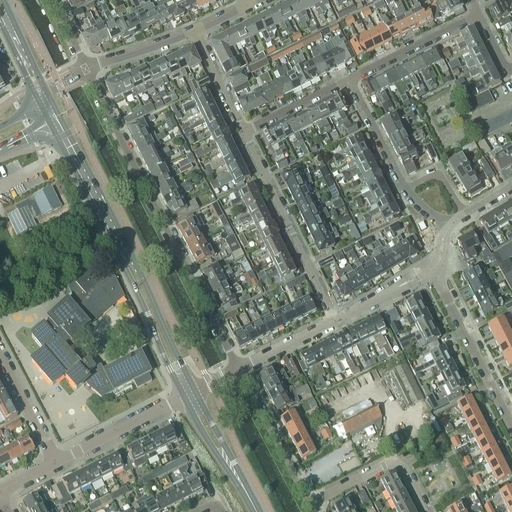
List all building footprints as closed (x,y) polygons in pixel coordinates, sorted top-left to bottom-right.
[(72,0),(65,4),(69,12),(90,2),(89,0),(72,0)] [(169,0),(166,0),(160,3),(169,22),(173,20),(175,21),(179,19),(169,0)] [(180,0),(169,0),(179,19),(183,17),(183,15),(187,13),(180,0)] [(191,0),(180,0),(187,13),(191,11),(192,14),(197,11),(191,0)] [(191,0),(197,11),(198,12),(209,6),(205,0),(191,0)] [(304,13),(309,11),(303,0),(296,0),(293,2),(304,24),(305,24),(309,22),(304,13)] [(326,23),(322,15),(314,0),(303,0),(309,11),(314,8),(322,25),(326,23)] [(314,0),(322,15),(326,13),(324,8),(328,6),(326,2),(329,0),(314,0)] [(414,0),(407,0),(413,10),(409,11),(411,16),(418,30),(422,28),(422,26),(426,24),(432,21),(428,14),(422,17),(420,12),(418,8),(414,0)] [(428,13),(428,14),(432,21),(437,19),(436,15),(447,9),(449,14),(463,7),(460,2),(459,3),(457,0),(455,0),(438,9),(438,8),(437,9),(430,13),(430,12),(428,13)] [(438,9),(455,0),(442,0),(435,3),(438,8),(438,9)] [(307,28),(305,24),(304,24),(293,2),(285,6),(291,20),(296,17),(298,20),(301,26),(303,30),(307,28)] [(160,3),(151,8),(151,9),(159,25),(160,26),(160,28),(163,27),(166,25),(165,24),(169,22),(160,3)] [(400,3),(395,6),(397,10),(397,11),(408,33),(411,32),(413,33),(418,30),(411,16),(407,18),(402,8),(400,3)] [(511,8),(506,10),(502,3),(492,8),(499,21),(511,14),(511,6),(511,7),(511,8)] [(159,25),(151,9),(151,8),(149,4),(144,6),(144,4),(139,6),(139,7),(141,10),(140,10),(149,28),(151,26),(152,28),(159,25)] [(437,9),(435,4),(428,8),(430,12),(430,13),(437,9)] [(287,22),(291,20),(285,6),(276,10),(286,30),(286,31),(287,33),(291,30),(287,22)] [(123,7),(117,10),(121,16),(127,13),(126,11),(125,11),(123,7)] [(135,11),(130,13),(133,18),(140,32),(141,34),(148,30),(147,29),(149,28),(140,10),(141,10),(139,7),(134,10),(135,11)] [(109,15),(115,27),(121,39),(122,41),(131,36),(122,19),(123,19),(121,16),(117,10),(113,12),(113,13),(109,15)] [(282,33),(286,31),(286,30),(276,10),(267,15),(274,28),(279,26),(282,33)] [(397,11),(392,13),(397,23),(393,25),(400,39),(405,37),(405,35),(408,33),(397,11)] [(109,26),(103,29),(109,42),(110,44),(121,39),(115,27),(109,15),(108,12),(103,15),(104,18),(109,26)] [(267,15),(259,19),(270,41),(274,39),(271,34),(276,32),(274,28),(267,15)] [(381,16),(378,17),(379,19),(379,20),(382,25),(390,42),(394,40),(396,41),(400,39),(393,25),(392,25),(392,24),(388,25),(384,17),(382,18),(381,16)] [(123,19),(122,19),(131,36),(140,32),(133,18),(128,20),(126,17),(123,19)] [(327,26),(336,22),(334,17),(325,21),(327,26)] [(270,41),(259,19),(250,23),(257,37),(261,35),(266,45),(271,43),(270,41)] [(511,27),(508,19),(497,24),(499,30),(503,28),(508,37),(504,39),(508,46),(509,45),(511,51),(511,27)] [(87,34),(81,37),(89,52),(96,48),(95,48),(99,46),(88,23),(87,21),(82,23),(87,34)] [(92,21),(88,23),(99,46),(102,45),(109,42),(103,29),(102,27),(99,21),(94,24),(92,21)] [(252,39),(257,37),(250,23),(241,28),(251,48),(252,47),(255,45),(252,39)] [(336,25),(327,30),(329,34),(339,30),(336,25)] [(391,43),(390,42),(382,25),(377,27),(379,30),(375,33),(382,48),(391,43)] [(256,56),(252,47),(251,48),(241,28),(232,32),(239,46),(244,43),(246,47),(248,52),(248,51),(252,59),(254,63),(258,61),(256,57),(256,56)] [(382,48),(375,33),(373,29),(369,31),(371,35),(367,37),(374,52),(382,48)] [(475,30),(473,30),(472,29),(459,36),(461,40),(455,44),(457,48),(477,38),(476,36),(477,34),(475,30)] [(235,48),(239,46),(232,32),(224,36),(230,50),(231,50),(237,61),(240,59),(240,58),(235,48)] [(374,52),(367,37),(365,33),(361,35),(362,39),(358,41),(366,56),(374,52)] [(318,34),(309,39),(312,44),(321,39),(318,34)] [(221,69),(237,61),(231,50),(230,50),(224,36),(209,44),(221,69)] [(366,56),(358,41),(356,37),(352,39),(354,43),(350,45),(351,47),(348,48),(354,60),(356,59),(357,60),(366,56)] [(481,42),(479,42),(477,38),(457,48),(460,53),(466,50),(468,54),(483,47),(481,42)] [(309,39),(300,43),(303,48),(312,44),(309,39)] [(337,39),(333,41),(345,66),(354,62),(354,60),(348,48),(347,47),(344,40),(339,42),(337,39)] [(333,41),(328,43),(333,53),(329,55),(336,71),(345,66),(333,41)] [(298,44),(291,48),(294,52),(294,53),(301,50),(298,44)] [(273,47),(264,52),(267,57),(269,56),(275,52),(273,48),(273,47)] [(485,53),(486,52),(483,47),(468,54),(470,58),(464,62),(466,66),(486,56),(485,53)] [(291,48),(284,51),(287,56),(294,52),(291,48)] [(319,48),(315,50),(327,75),(336,71),(329,55),(324,58),(319,48)] [(435,48),(427,52),(434,67),(438,65),(443,75),(447,73),(448,72),(435,48)] [(315,50),(310,52),(315,62),(311,64),(318,80),(327,75),(315,50)] [(185,52),(181,55),(188,69),(187,69),(189,72),(199,67),(200,66),(193,52),(190,51),(186,53),(185,52)] [(427,52),(418,56),(430,81),(431,81),(433,87),(435,86),(434,79),(435,79),(430,69),(434,67),(427,52)] [(256,57),(258,61),(265,58),(262,53),(256,56),(256,57)] [(183,71),(187,69),(188,69),(181,55),(172,59),(182,79),(186,77),(183,71)] [(418,56),(410,61),(417,75),(421,73),(426,84),(430,81),(418,56)] [(489,60),(488,60),(486,56),(466,66),(469,71),(475,68),(477,72),(491,66),(490,65),(491,63),(489,60)] [(237,61),(221,69),(226,77),(239,71),(237,65),(243,62),(246,67),(248,66),(243,57),(240,58),(240,59),(237,61)] [(301,57),(297,59),(309,84),(318,80),(311,64),(306,66),(301,57)] [(182,79),(172,59),(165,62),(165,61),(163,62),(169,76),(172,82),(177,80),(178,81),(182,79)] [(297,71),(292,74),(293,74),(300,89),(309,84),(297,59),(292,61),(297,71)] [(259,71),(268,67),(265,61),(257,65),(259,71)] [(410,61),(401,65),(402,67),(408,80),(411,85),(413,90),(418,87),(413,77),(417,75),(410,61)] [(165,79),(169,76),(163,62),(154,67),(164,86),(168,84),(165,79)] [(452,74),(457,71),(453,62),(447,65),(452,74)] [(252,75),(259,71),(257,65),(249,69),(252,75)] [(395,70),(392,71),(404,95),(408,92),(405,88),(411,85),(408,80),(402,67),(401,65),(396,68),(395,70)] [(494,69),(492,69),(491,66),(477,72),(469,77),(471,81),(479,77),(481,81),(496,74),(494,69)] [(164,86),(154,67),(147,70),(146,69),(144,70),(154,90),(155,91),(164,86)] [(293,74),(289,77),(284,67),(280,69),(281,72),(292,93),(300,89),(293,74)] [(292,93),(281,72),(280,69),(276,71),(280,81),(276,83),(283,97),(292,93)] [(145,94),(154,90),(144,70),(136,74),(145,94)] [(247,84),(244,78),(249,75),(247,70),(241,73),(227,80),(232,91),(243,86),(247,84)] [(404,95),(391,70),(381,75),(389,89),(394,87),(403,104),(407,102),(404,95)] [(137,98),(145,94),(136,74),(129,77),(129,76),(126,77),(137,98)] [(498,80),(499,78),(496,74),(481,81),(484,86),(475,90),(477,94),(499,83),(498,80)] [(283,97),(276,83),(272,85),(266,75),(262,77),(264,81),(274,102),(283,97)] [(383,92),(389,89),(381,75),(372,80),(372,81),(387,111),(388,111),(389,113),(393,111),(392,109),(389,102),(388,102),(383,92)] [(137,98),(126,77),(116,82),(125,101),(131,98),(133,100),(137,98)] [(274,102),(264,81),(262,77),(258,79),(264,89),(259,92),(266,106),(274,102)] [(198,91),(209,86),(206,78),(194,83),(198,91)] [(387,111),(372,81),(369,83),(368,82),(362,85),(361,87),(368,100),(375,97),(380,107),(377,108),(382,117),(388,113),(387,111)] [(105,87),(113,103),(115,106),(125,101),(116,82),(105,87)] [(454,84),(453,84),(454,85),(458,93),(462,90),(458,82),(456,83),(454,84)] [(192,94),(198,91),(194,83),(188,86),(192,94)] [(235,96),(245,91),(243,86),(232,91),(235,96)] [(181,100),(188,96),(185,90),(178,94),(181,100)] [(193,103),(181,109),(183,112),(209,99),(208,96),(209,96),(206,91),(205,91),(191,98),(193,103)] [(168,95),(169,99),(172,104),(177,101),(172,92),(168,95)] [(255,111),(266,106),(259,92),(248,97),(255,111)] [(488,106),(494,103),(488,92),(483,95),(488,106)] [(467,94),(460,97),(464,104),(466,103),(471,101),(467,94)] [(483,109),(488,106),(483,95),(477,97),(483,109)] [(345,129),(351,127),(349,122),(347,123),(345,118),(344,119),(341,113),(346,110),(339,96),(330,101),(345,129)] [(245,116),(255,111),(248,97),(237,102),(245,116)] [(478,111),(483,109),(477,97),(472,100),(478,111)] [(165,107),(172,104),(169,99),(163,102),(165,107)] [(209,99),(183,112),(185,116),(197,110),(199,114),(214,107),(212,101),(211,102),(209,99)] [(471,101),(466,103),(472,114),(478,111),(472,100),(471,101)] [(330,101),(321,105),(329,119),(333,117),(336,123),(335,123),(338,128),(341,133),(345,130),(345,129),(330,101)] [(467,117),(472,114),(466,103),(464,104),(461,105),(467,117)] [(156,112),(163,108),(161,104),(154,107),(156,112)] [(321,105),(313,109),(325,134),(330,132),(328,127),(327,127),(324,121),(329,119),(321,105)] [(201,118),(180,128),(182,132),(217,115),(216,112),(217,112),(214,107),(199,114),(201,118)] [(147,116),(154,113),(152,108),(145,111),(147,116)] [(313,109),(304,113),(311,128),(316,126),(319,131),(318,132),(321,137),(325,134),(313,109)] [(136,121),(145,117),(143,112),(134,117),(136,121)] [(304,113),(294,118),(302,133),(311,128),(304,113)] [(506,128),(511,125),(506,113),(500,116),(506,128)] [(395,117),(380,124),(385,132),(406,121),(407,122),(413,119),(414,118),(412,114),(397,122),(397,121),(395,117)] [(134,117),(133,115),(123,120),(126,126),(136,121),(134,117)] [(219,117),(218,118),(217,115),(182,132),(184,136),(204,125),(207,130),(222,123),(219,117)] [(501,130),(506,128),(500,116),(495,119),(501,130)] [(131,139),(146,132),(143,127),(155,121),(153,117),(126,130),(131,139)] [(294,118),(286,123),(298,148),(299,148),(301,152),(304,158),(309,156),(306,150),(303,145),(301,140),(300,141),(297,135),(302,133),(294,118)] [(172,129),(176,127),(172,119),(168,121),(172,129)] [(496,133),(501,130),(495,119),(490,122),(496,133)] [(408,125),(407,122),(406,121),(385,132),(389,141),(403,133),(401,129),(408,125)] [(490,136),(496,133),(490,122),(484,124),(490,136)] [(208,134),(196,140),(198,144),(210,138),(225,131),(223,128),(224,128),(222,123),(207,130),(208,134)] [(286,123),(277,127),(284,141),(289,139),(292,145),(291,145),(293,150),(298,148),(286,123)] [(485,138),(490,136),(484,124),(479,127),(485,138)] [(351,127),(345,129),(345,130),(346,130),(348,136),(358,131),(355,125),(351,127)] [(277,127),(269,131),(281,156),(286,154),(284,149),(283,149),(280,143),(284,141),(277,127)] [(479,141),(485,138),(479,127),(473,130),(479,141)] [(511,131),(510,127),(503,132),(505,136),(511,131)] [(213,143),(209,146),(210,149),(210,150),(215,147),(229,140),(228,137),(229,137),(228,135),(225,130),(225,131),(210,138),(213,143)] [(281,156),(269,131),(260,135),(267,150),(272,148),(275,154),(274,154),(277,158),(275,159),(274,164),(275,165),(284,161),(282,156),(281,156)] [(403,133),(389,141),(393,149),(422,135),(420,131),(406,138),(403,133)] [(148,137),(146,132),(131,139),(135,148),(156,138),(154,134),(148,137)] [(503,132),(495,136),(498,140),(505,136),(503,132)] [(154,150),(151,145),(165,138),(163,134),(156,138),(135,148),(140,157),(154,150)] [(422,135),(393,149),(397,158),(412,150),(410,146),(424,139),(422,135)] [(182,138),(177,140),(181,147),(185,145),(182,138)] [(339,154),(332,157),(334,162),(364,147),(359,138),(345,146),(347,150),(340,154),(339,154)] [(208,151),(195,157),(197,161),(205,157),(217,151),(219,155),(234,148),(232,143),(231,143),(229,140),(215,147),(210,150),(210,149),(207,151),(208,151)] [(483,141),(477,145),(484,156),(490,153),(483,141)] [(412,150),(397,158),(407,177),(408,176),(415,173),(411,164),(417,160),(414,155),(418,154),(419,157),(426,153),(431,162),(436,159),(437,159),(429,144),(424,147),(423,146),(420,148),(419,147),(412,151),(412,150)] [(465,156),(477,150),(474,144),(462,150),(465,156)] [(510,144),(500,150),(502,154),(510,167),(511,165),(511,147),(510,145),(510,144)] [(181,148),(182,147),(185,154),(189,152),(185,145),(181,147),(181,148)] [(206,147),(193,153),(195,157),(208,151),(207,151),(206,147)] [(353,163),(368,156),(364,147),(334,162),(336,166),(351,159),(353,163)] [(206,171),(237,156),(236,153),(237,153),(234,148),(219,155),(221,159),(204,168),(206,171)] [(154,150),(140,157),(144,166),(164,156),(169,153),(166,149),(156,154),(154,150)] [(494,153),(489,155),(500,173),(510,167),(502,154),(497,157),(494,153)] [(149,175),(163,168),(160,163),(166,160),(164,156),(144,166),(149,175)] [(237,156),(211,169),(213,173),(225,167),(227,171),(242,164),(239,159),(238,159),(237,156)] [(349,170),(340,174),(343,179),(372,164),(368,156),(353,163),(347,166),(349,170)] [(453,174),(467,166),(461,156),(447,164),(453,174)] [(484,170),(488,167),(483,160),(479,163),(484,170)] [(284,161),(275,165),(277,171),(287,167),(284,161)] [(216,181),(209,184),(211,188),(245,172),(243,169),(244,169),(242,164),(227,171),(229,176),(216,182),(216,181)] [(372,164),(343,179),(345,183),(349,181),(349,180),(352,179),(360,176),(362,179),(362,180),(376,173),(372,164)] [(459,184),(473,176),(467,166),(453,174),(459,184)] [(163,168),(149,175),(153,183),(177,171),(175,167),(165,172),(163,168)] [(283,176),(280,177),(285,188),(307,177),(306,176),(311,173),(309,170),(305,172),(297,176),(295,170),(293,167),(281,172),(283,176)] [(488,181),(494,177),(488,167),(484,170),(482,171),(488,181)] [(206,171),(203,172),(206,178),(214,174),(213,173),(211,169),(206,171)] [(177,171),(153,183),(158,192),(171,185),(169,181),(180,176),(177,171)] [(245,172),(211,188),(213,192),(220,189),(232,183),(234,187),(249,180),(247,174),(246,175),(245,172)] [(362,179),(358,181),(361,186),(364,184),(367,190),(381,182),(376,173),(362,180),(362,179)] [(307,177),(285,188),(290,198),(304,191),(309,188),(312,187),(309,181),(310,181),(308,176),(307,177)] [(481,190),(478,186),(479,186),(473,176),(459,184),(465,194),(467,193),(469,197),(481,190)] [(171,185),(158,192),(162,201),(187,189),(191,187),(189,182),(184,184),(179,187),(177,183),(171,185)] [(331,182),(325,185),(327,190),(328,191),(334,188),(331,182)] [(366,200),(385,191),(381,182),(367,190),(369,193),(362,197),(364,201),(366,200)] [(236,201),(229,205),(231,209),(257,197),(252,188),(251,189),(249,186),(232,194),(236,201)] [(187,189),(162,201),(167,210),(180,203),(186,200),(184,195),(190,192),(188,188),(187,189)] [(304,191),(290,198),(295,207),(316,196),(314,191),(311,193),(309,188),(304,191)] [(328,191),(332,200),(338,197),(334,188),(328,191)] [(42,218),(61,209),(51,189),(32,199),(33,200),(15,208),(17,214),(7,219),(17,238),(36,228),(32,221),(41,217),(42,218)] [(385,191),(366,200),(370,208),(375,206),(375,207),(390,199),(385,191)] [(316,196),(295,207),(300,217),(320,207),(317,201),(319,200),(316,196)] [(230,210),(224,213),(226,217),(234,213),(244,208),(246,212),(261,205),(257,197),(231,209),(229,210),(230,210)] [(370,214),(362,218),(364,223),(394,208),(390,199),(375,207),(378,211),(370,215),(370,214)] [(180,203),(167,210),(171,219),(175,217),(177,221),(198,210),(194,201),(183,207),(180,203)] [(222,218),(216,205),(209,208),(212,214),(216,221),(218,220),(222,218)] [(249,217),(238,222),(240,226),(265,214),(261,205),(246,212),(249,217)] [(508,224),(511,221),(511,209),(510,205),(500,211),(508,224)] [(320,207),(300,217),(304,226),(326,216),(324,211),(322,211),(320,207)] [(398,220),(397,217),(398,217),(394,208),(364,223),(357,227),(361,235),(367,232),(364,227),(366,226),(374,222),(374,223),(382,219),(384,224),(386,223),(388,225),(398,220)] [(498,230),(508,224),(500,211),(490,217),(498,230)] [(265,214),(240,226),(242,231),(253,225),(255,230),(269,223),(265,214)] [(190,224),(178,230),(182,238),(197,231),(204,228),(199,219),(195,221),(192,216),(187,218),(190,224)] [(309,236),(323,229),(321,224),(328,220),(326,216),(304,226),(309,236)] [(223,229),(227,227),(222,217),(218,220),(223,229)] [(346,217),(337,222),(340,228),(349,224),(346,217)] [(489,236),(498,230),(490,217),(480,223),(483,229),(478,232),(490,252),(497,249),(489,236)] [(255,230),(248,233),(251,238),(254,236),(256,239),(259,238),(273,231),(269,223),(255,230)] [(395,225),(389,228),(391,233),(393,236),(401,231),(397,224),(395,225)] [(323,229),(309,236),(314,246),(335,235),(336,234),(334,230),(333,230),(332,231),(329,226),(323,229)] [(187,248),(202,241),(197,231),(182,238),(187,248)] [(258,244),(254,245),(256,250),(263,247),(277,240),(273,231),(259,238),(256,239),(258,244)] [(472,251),(484,245),(476,233),(456,243),(460,250),(458,251),(465,265),(476,259),(472,251)] [(335,235),(314,246),(319,256),(325,253),(327,256),(332,253),(330,250),(333,248),(330,243),(337,239),(335,235)] [(231,254),(239,250),(233,237),(228,239),(224,241),(231,254)] [(364,248),(372,244),(369,238),(361,242),(364,248)] [(399,238),(395,240),(407,261),(416,256),(415,253),(420,250),(413,238),(412,239),(408,242),(403,245),(399,238)] [(256,261),(282,248),(277,240),(263,247),(265,251),(254,256),(256,261)] [(394,250),(390,253),(398,267),(407,261),(395,240),(390,243),(394,250)] [(192,258),(207,250),(202,241),(187,248),(192,258)] [(377,242),(373,245),(374,247),(376,251),(376,252),(389,272),(398,267),(390,253),(387,247),(382,250),(381,248),(380,248),(377,242)] [(509,261),(511,259),(511,255),(507,247),(496,253),(503,265),(509,261)] [(271,264),(286,257),(282,248),(256,261),(259,265),(270,260),(271,264)] [(344,256),(352,252),(350,248),(342,252),(344,256)] [(214,253),(212,254),(209,249),(207,250),(192,258),(197,267),(214,258),(214,257),(216,256),(214,253)] [(239,250),(231,254),(234,261),(243,257),(239,250)] [(491,256),(490,256),(487,251),(478,255),(482,262),(491,257),(491,256)] [(373,257),(368,259),(371,264),(380,278),(389,272),(376,252),(372,254),(373,257)] [(511,266),(509,261),(503,265),(496,253),(491,256),(500,272),(511,266)] [(263,273),(256,276),(258,281),(265,277),(265,278),(275,273),(290,266),(286,257),(271,264),(273,268),(262,273),(263,273)] [(331,257),(316,264),(319,270),(325,268),(333,263),(331,257)] [(491,257),(482,262),(484,267),(494,262),(491,257)] [(358,262),(358,263),(371,283),(380,278),(371,264),(368,259),(368,258),(363,261),(362,260),(358,262)] [(357,272),(353,275),(361,289),(371,283),(358,263),(353,265),(357,272)] [(275,273),(265,278),(267,282),(278,277),(280,281),(283,280),(285,283),(294,279),(292,276),(294,274),(290,266),(275,273)] [(503,278),(511,273),(511,267),(511,266),(500,272),(503,278)] [(216,267),(201,275),(205,283),(230,271),(228,267),(219,272),(216,267)] [(343,272),(340,274),(352,295),(361,289),(353,275),(349,268),(343,272)] [(477,270),(462,278),(465,285),(466,284),(468,288),(483,280),(477,270)] [(81,366),(65,347),(70,343),(73,347),(86,337),(82,332),(89,326),(90,326),(114,305),(123,297),(123,298),(123,297),(124,299),(111,272),(99,282),(90,271),(78,281),(75,278),(76,278),(75,277),(63,284),(64,284),(66,283),(72,296),(73,295),(74,296),(69,301),(67,299),(67,300),(63,303),(45,320),(49,324),(44,328),(31,338),(43,352),(31,363),(52,387),(64,377),(76,390),(82,385),(83,387),(86,385),(101,399),(133,382),(137,390),(151,382),(148,375),(150,374),(140,355),(104,373),(100,366),(95,369),(88,360),(81,366)] [(230,271),(205,283),(210,292),(225,285),(230,282),(227,278),(231,276),(232,275),(230,271)] [(506,283),(511,280),(511,273),(503,278),(506,283)] [(335,289),(333,290),(338,299),(340,297),(342,301),(352,295),(340,274),(335,277),(339,284),(334,287),(335,289)] [(299,279),(289,284),(291,289),(302,284),(305,282),(303,278),(299,279)] [(473,298),(488,291),(483,280),(468,288),(473,298)] [(225,285),(210,292),(214,301),(239,289),(237,285),(233,287),(230,282),(225,285)] [(239,289),(214,301),(219,310),(222,309),(224,313),(236,306),(234,303),(232,298),(241,293),(239,289)] [(488,291),(473,298),(478,308),(493,301),(488,291)] [(299,294),(295,296),(296,298),(296,299),(306,318),(308,317),(314,314),(307,299),(302,301),(299,294)] [(493,301),(478,308),(480,312),(479,312),(483,319),(498,312),(495,305),(500,303),(498,298),(493,301)] [(259,299),(255,302),(259,309),(265,306),(261,299),(259,299)] [(295,305),(289,308),(296,323),(306,318),(296,299),(293,301),(295,305)] [(418,299),(404,306),(409,316),(423,309),(418,299)] [(511,302),(503,307),(505,313),(511,309),(511,302)] [(282,307),(278,309),(280,312),(279,313),(286,327),(296,323),(289,308),(283,311),(282,307)] [(409,316),(404,318),(410,329),(414,327),(428,319),(423,309),(409,316)] [(394,310),(388,313),(394,324),(395,323),(399,321),(394,310)] [(277,332),(286,327),(279,313),(270,318),(277,332)] [(384,315),(389,326),(394,324),(388,313),(384,315)] [(231,314),(227,316),(236,334),(232,336),(240,351),(246,348),(248,347),(240,332),(234,319),(231,314)] [(256,324),(250,327),(257,342),(267,337),(259,323),(256,316),(252,318),(256,324)] [(270,318),(259,323),(267,337),(277,332),(270,318)] [(407,337),(397,341),(400,347),(433,330),(428,319),(414,327),(417,333),(408,338),(407,337)] [(378,320),(369,324),(382,351),(383,350),(387,360),(388,359),(394,357),(389,347),(385,345),(380,336),(385,334),(378,320)] [(493,339),(507,331),(502,321),(488,328),(493,339)] [(401,333),(395,323),(394,324),(389,326),(394,337),(401,333)] [(379,352),(382,351),(369,324),(361,328),(368,342),(373,340),(379,352)] [(250,327),(240,332),(248,347),(257,342),(250,327)] [(368,342),(361,328),(352,332),(364,357),(365,356),(368,355),(365,348),(370,346),(368,342)] [(433,330),(400,347),(402,352),(413,347),(412,345),(421,341),(425,347),(426,347),(428,351),(438,346),(436,342),(439,340),(433,330)] [(498,349),(511,341),(511,340),(507,331),(493,339),(498,349)] [(368,363),(365,356),(364,357),(352,332),(343,336),(350,351),(355,349),(360,359),(364,365),(368,363)] [(345,354),(350,351),(343,336),(334,341),(342,358),(343,357),(345,361),(347,365),(352,377),(359,373),(357,368),(354,370),(349,360),(348,360),(345,354)] [(334,341),(325,345),(340,375),(341,376),(344,374),(339,364),(345,361),(343,357),(342,358),(334,341)] [(503,359),(511,354),(511,341),(498,349),(503,359)] [(336,377),(340,375),(325,345),(316,350),(324,364),(329,362),(336,377)] [(432,362),(412,372),(414,376),(424,371),(424,372),(429,369),(434,366),(448,359),(443,349),(440,350),(438,346),(428,351),(421,355),(423,359),(426,358),(429,356),(432,362)] [(319,366),(324,364),(316,350),(308,354),(320,378),(321,378),(324,376),(319,366)] [(299,365),(298,366),(302,374),(303,374),(306,372),(307,373),(311,370),(316,380),(317,382),(318,387),(321,393),(327,390),(323,384),(321,378),(320,378),(308,354),(299,358),(302,363),(302,364),(299,365)] [(509,370),(511,368),(511,354),(503,359),(509,370)] [(440,377),(454,370),(448,359),(434,366),(440,377)] [(293,372),(298,370),(293,360),(288,363),(293,372)] [(406,409),(421,402),(423,401),(405,365),(389,373),(406,409)] [(263,375),(258,378),(263,387),(285,376),(282,372),(276,375),(271,367),(262,371),(261,372),(263,375)] [(296,379),(301,376),(298,370),(293,372),(296,379)] [(443,383),(436,386),(438,390),(445,387),(459,380),(454,370),(440,377),(443,383)] [(267,396),(282,388),(280,384),(287,380),(285,376),(263,387),(267,396)] [(429,395),(425,397),(433,413),(448,405),(461,399),(459,393),(464,391),(459,380),(445,387),(447,391),(450,397),(445,400),(436,404),(431,394),(429,395)] [(302,390),(301,389),(299,385),(291,389),(284,393),(282,388),(267,396),(272,405),(302,390)] [(425,386),(421,388),(425,397),(429,395),(425,386)] [(302,390),(272,405),(277,414),(291,406),(291,407),(298,404),(296,399),(304,395),(306,396),(310,394),(306,387),(301,389),(302,390)] [(0,396),(0,410),(10,406),(4,394),(0,396)] [(461,416),(475,409),(470,399),(456,406),(461,416)] [(0,416),(4,424),(16,418),(10,406),(0,410),(0,416)] [(345,437),(381,419),(375,407),(339,425),(345,437)] [(314,421),(321,417),(317,409),(310,413),(314,421)] [(466,426),(480,419),(475,409),(461,416),(466,426)] [(286,431),(299,424),(293,414),(280,420),(286,431)] [(480,419),(466,426),(471,436),(485,429),(480,419)] [(19,421),(7,427),(9,433),(21,427),(19,421)] [(291,441),(304,434),(299,424),(286,431),(291,441)] [(158,435),(165,448),(166,448),(168,454),(172,452),(170,446),(176,443),(178,448),(185,444),(178,430),(172,433),(170,429),(158,435)] [(485,429),(471,436),(467,438),(469,442),(473,440),(476,446),(490,439),(485,429)] [(324,441),(331,438),(327,430),(320,433),(324,441)] [(296,451),(309,445),(304,434),(291,441),(296,451)] [(155,454),(165,448),(158,435),(148,440),(155,454)] [(21,438),(14,442),(15,445),(22,457),(34,451),(27,439),(23,441),(21,438)] [(481,456),(495,449),(490,439),(476,446),(481,456)] [(155,454),(148,440),(137,445),(146,462),(147,462),(157,457),(155,454)] [(10,463),(22,457),(15,445),(4,451),(10,463)] [(130,449),(126,451),(133,464),(128,467),(130,472),(135,470),(135,469),(146,464),(145,462),(146,462),(137,445),(130,449)] [(301,462),(315,455),(309,445),(296,451),(301,462)] [(469,449),(467,445),(455,451),(457,455),(464,452),(469,449)] [(486,466),(500,459),(495,449),(481,456),(486,466)] [(4,451),(0,453),(0,468),(10,463),(4,451)] [(122,456),(128,467),(133,464),(127,453),(122,456)] [(116,456),(104,462),(111,475),(122,470),(125,475),(130,472),(128,467),(122,469),(117,458),(116,456)] [(122,469),(128,467),(122,456),(117,458),(122,469)] [(181,466),(187,463),(184,458),(179,461),(181,466)] [(491,476),(505,469),(500,459),(486,466),(491,476)] [(176,469),(181,466),(179,461),(173,464),(176,469)] [(101,481),(111,475),(104,462),(94,467),(101,481)] [(165,474),(171,472),(168,466),(163,469),(165,474)] [(90,486),(101,481),(94,467),(83,473),(90,486)] [(180,477),(186,473),(187,470),(186,467),(177,471),(180,477)] [(160,477),(165,474),(163,469),(157,472),(160,477)] [(505,469),(491,476),(496,485),(510,478),(505,469)] [(154,480),(160,477),(157,472),(152,474),(154,480)] [(206,486),(199,472),(188,478),(187,476),(181,479),(183,484),(191,498),(202,492),(200,489),(206,486)] [(79,492),(90,486),(83,473),(73,478),(79,492)] [(149,483),(154,480),(152,474),(146,477),(149,483)] [(385,492),(399,484),(394,475),(380,482),(385,492)] [(69,497),(79,492),(73,478),(56,486),(61,496),(64,500),(66,505),(72,502),(69,497)] [(180,504),(191,498),(183,484),(173,490),(180,504)] [(390,501),(404,494),(399,484),(385,492),(390,501)] [(56,486),(51,489),(56,498),(61,496),(56,486)] [(122,497),(128,494),(125,488),(119,491),(122,497)] [(503,506),(511,502),(511,491),(511,489),(498,496),(503,506)] [(169,509),(180,504),(173,490),(162,495),(169,509)] [(117,499),(122,497),(119,491),(114,494),(117,499)] [(363,492),(357,495),(363,506),(369,503),(363,492)] [(112,502),(117,499),(114,494),(109,496),(112,502)] [(395,511),(409,504),(404,494),(390,501),(395,511)] [(157,511),(163,511),(169,509),(162,495),(152,501),(157,511)] [(27,511),(31,511),(42,507),(36,496),(22,503),(27,511)] [(106,505),(112,502),(109,496),(103,499),(106,505)] [(157,511),(152,501),(150,498),(144,501),(143,499),(138,501),(139,503),(139,502),(143,511),(157,511)] [(101,508),(106,505),(103,499),(98,502),(101,508)] [(335,507),(333,507),(335,511),(353,511),(347,500),(341,503),(339,501),(333,504),(335,507)] [(96,510),(101,508),(98,502),(93,504),(96,510)] [(130,511),(143,511),(139,502),(139,503),(135,505),(137,508),(130,511)] [(506,511),(511,511),(511,502),(503,506),(506,511)]
